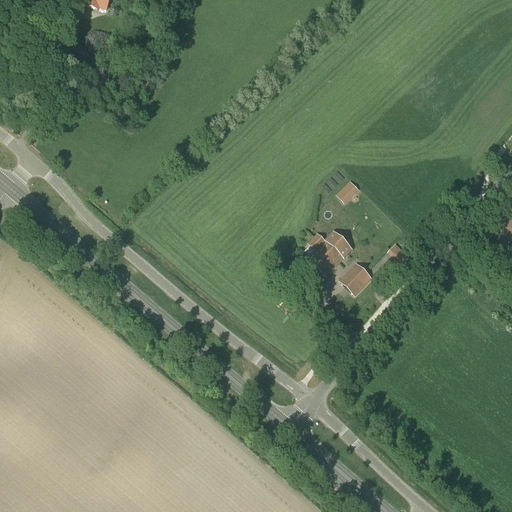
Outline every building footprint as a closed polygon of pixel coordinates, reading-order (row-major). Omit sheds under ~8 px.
[(79,0),(78,4),(86,6),(85,8),(99,12),(99,10),(107,13),(111,0),(79,0)] [(350,200),(358,192),(350,183),(341,192),(350,200)] [(316,236),(312,240),(336,265),(350,251),(332,234),(323,243),(316,236)] [(336,265),(312,240),(306,245),(314,253),(305,261),(323,278),(336,265)] [(355,266),(346,274),(360,289),(369,280),(355,266)] [(287,272),(278,281),(292,294),(300,285),(287,272)] [(360,289),(346,274),(337,283),(352,297),(360,289)] [(307,311),(314,318),(319,313),(312,306),(307,311)]
